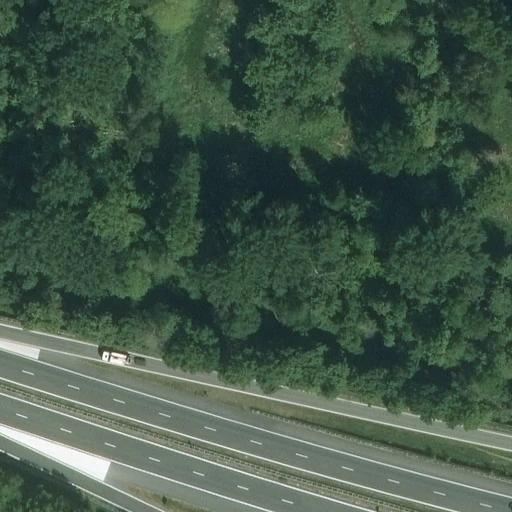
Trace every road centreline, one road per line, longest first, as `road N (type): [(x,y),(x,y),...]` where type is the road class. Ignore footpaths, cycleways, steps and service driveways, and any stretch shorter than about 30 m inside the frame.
road 1 (motorway): [(508,511),(0,363)]
road 2 (motorway): [(511,446),(0,335)]
road 3 (motorway): [(0,410),(317,511)]
road 4 (motorway): [(0,430),(146,511)]
